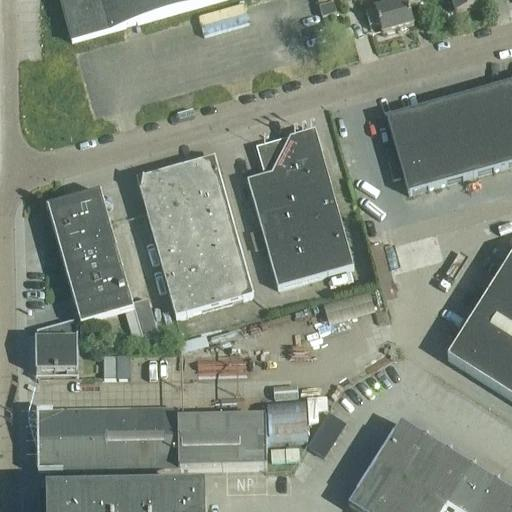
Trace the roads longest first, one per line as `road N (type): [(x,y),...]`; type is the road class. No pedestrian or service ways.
road 1 (residential): [(511,37),(33,171),(10,169)]
road 2 (residential): [(8,511),(2,215),(10,169)]
road 3 (unknown): [(450,198),(410,281),(407,327),(417,346),(511,412)]
road 4 (unknown): [(450,198),(394,206),(382,195),(345,84)]
road 5 (residential): [(7,0),(10,169)]
